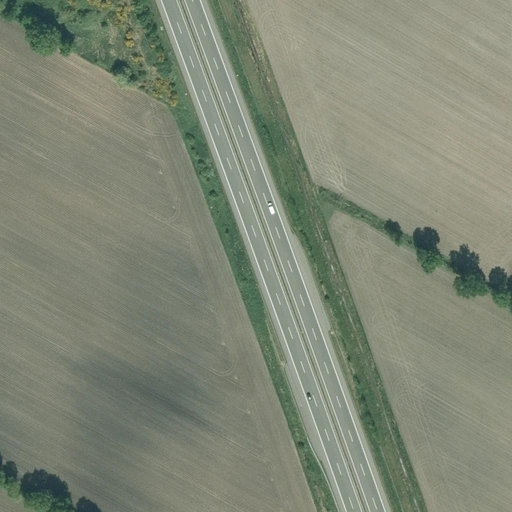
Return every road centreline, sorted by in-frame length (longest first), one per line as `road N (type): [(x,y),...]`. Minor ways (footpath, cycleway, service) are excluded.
road 1 (motorway): [(168,0),(354,511)]
road 2 (motorway): [(378,511),(193,0)]
